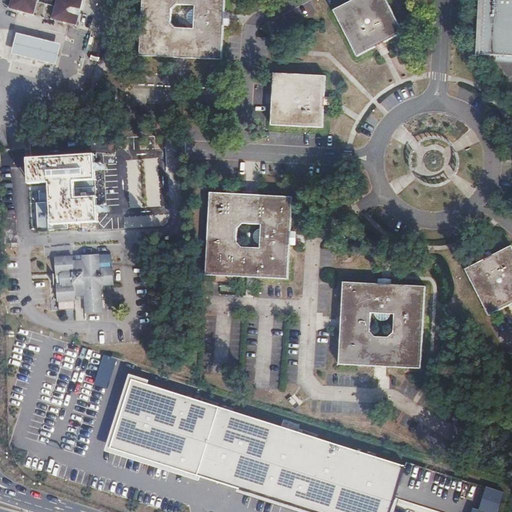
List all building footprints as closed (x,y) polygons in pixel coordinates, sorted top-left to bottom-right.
[(34,16),(38,0),(11,0),(10,10),(34,16)] [(77,26),(83,2),(75,0),(56,0),(52,20),(77,26)] [(222,62),(225,0),(142,0),(140,57),(222,62)] [(353,0),(334,10),(358,58),(404,33),(387,0),(353,0)] [(511,0),(482,0),(480,55),(511,56),(511,0)] [(62,43),(18,33),(12,54),(57,64),(62,43)] [(273,126),(325,129),(327,76),(275,74),(273,126)] [(96,180),(94,157),(30,161),(31,184),(51,183),(52,203),(46,203),(48,231),(79,229),(79,225),(99,224),(97,190),(74,192),(74,181),(96,180)] [(288,281),(293,198),(210,194),(205,276),(288,281)] [(511,248),(510,244),(465,269),(491,317),(511,305),(511,248)] [(74,262),(74,258),(57,258),(57,276),(61,275),(62,285),(58,286),(58,302),(76,301),(76,298),(86,297),(87,315),(104,315),(102,287),(115,286),(115,269),(101,270),(101,257),(84,257),(84,262),(74,262)] [(340,365),(422,369),(427,286),(344,282),(340,365)] [(392,511),(407,464),(137,380),(116,447),(324,511),(392,511)]
